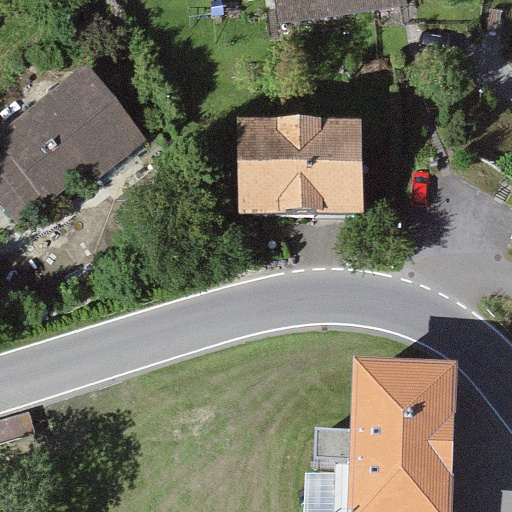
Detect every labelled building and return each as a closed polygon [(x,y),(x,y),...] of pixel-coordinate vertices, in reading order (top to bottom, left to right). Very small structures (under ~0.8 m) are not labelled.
[(422,0),(288,0),(293,35),(424,18),(422,0)] [(159,141),(108,72),(12,143),(63,212),(159,141)] [(390,133),(263,135),(265,230),(391,228),(390,133)] [(0,147),(0,195),(14,222),(45,206),(10,142),(0,147)] [(361,436),(359,487),(374,487),(373,511),(470,511),(475,370),(378,367),(376,436),(361,436)] [(502,511),(506,371),(475,370),(470,511),(502,511)]
